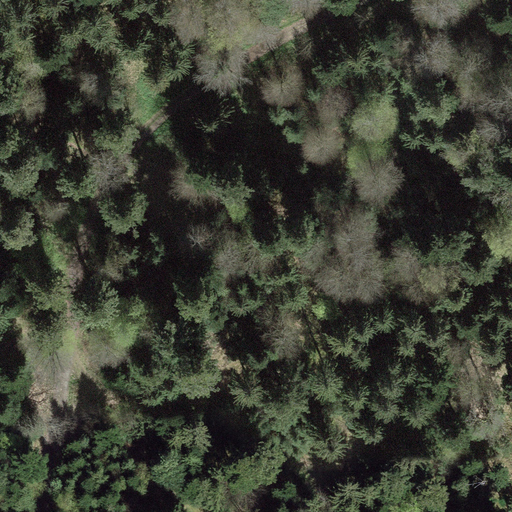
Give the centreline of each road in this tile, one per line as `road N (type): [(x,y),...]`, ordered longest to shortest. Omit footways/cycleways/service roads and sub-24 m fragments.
road 1 (track): [(44,511),(77,262),(104,191),(144,129),(219,65),(363,0)]
road 2 (track): [(185,511),(69,352),(12,329)]
